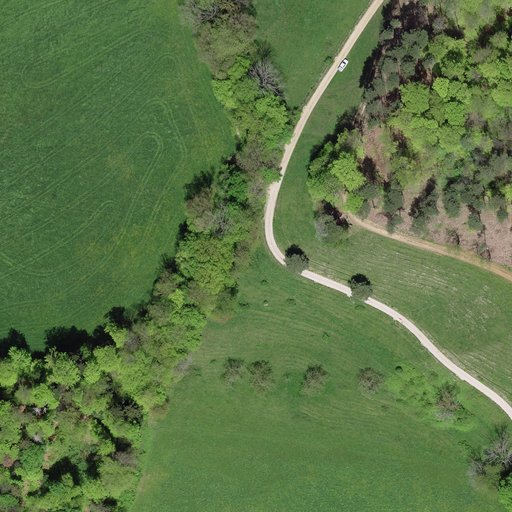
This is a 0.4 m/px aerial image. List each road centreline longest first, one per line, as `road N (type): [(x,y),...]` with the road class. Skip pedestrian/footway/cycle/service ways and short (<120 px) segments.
road 1 (track): [(379,0),(282,161),(265,224),(268,247),(284,263),(395,315),(511,413)]
road 2 (track): [(511,281),(373,229),(345,204),(347,148),(398,0)]
